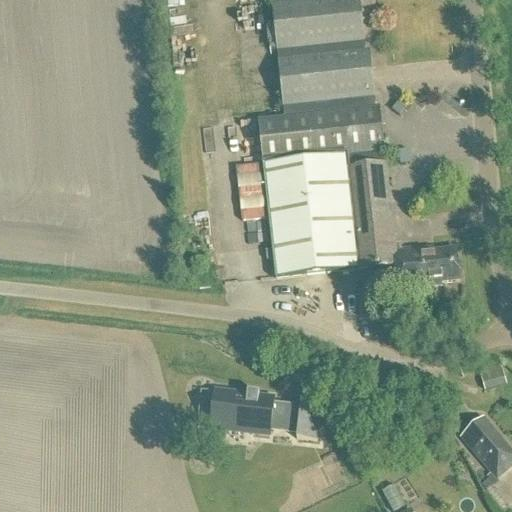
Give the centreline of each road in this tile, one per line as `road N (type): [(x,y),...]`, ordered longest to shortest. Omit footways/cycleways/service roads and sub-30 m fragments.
road 1 (unclassified): [(511,328),(453,359),(396,366),(255,318),(0,290)]
road 2 (tertiary): [(511,299),(499,259),(470,0)]
